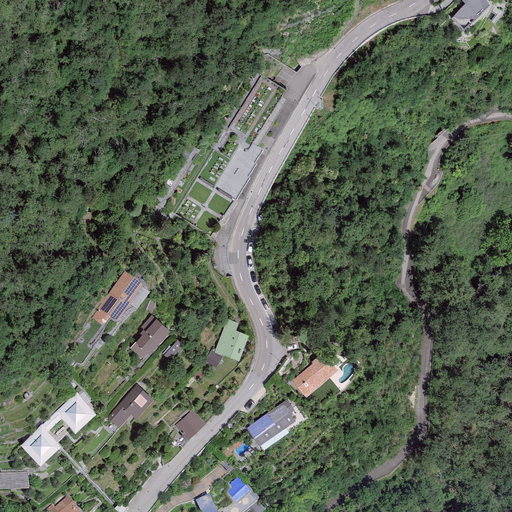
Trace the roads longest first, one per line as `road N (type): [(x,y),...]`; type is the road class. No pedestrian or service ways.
road 1 (residential): [(139,511),(260,371),(263,329),(242,284),(239,238),(291,133),(354,38),(417,0)]
road 2 (residential): [(511,115),(472,120),(442,141),(407,221),(403,289),(428,328),(416,436),(320,511)]
